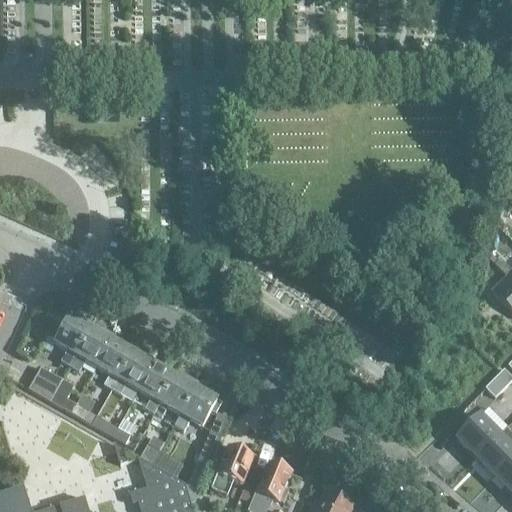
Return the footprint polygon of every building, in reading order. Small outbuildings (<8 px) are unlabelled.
[(494,268),(500,274),(506,268),(500,262),(494,268)] [(511,274),(506,268),(500,274),(506,281),(491,296),(511,316),(511,280),(509,277),(511,274)] [(61,366),(69,371),(92,332),(70,320),(54,348),(67,355),(61,366)] [(84,365),(97,372),(112,344),(115,339),(102,331),(99,336),(92,332),(69,371),(78,376),(84,365)] [(111,395),(112,393),(133,356),(112,344),(97,372),(109,379),(103,390),(111,395)] [(154,368),(133,356),(112,393),(120,398),(126,388),(139,396),(154,368)] [(175,380),(154,368),(139,396),(151,403),(145,413),(153,418),(154,417),(175,380)] [(28,393),(50,406),(62,384),(53,379),(40,372),(35,382),(28,393)] [(511,383),(511,381),(504,373),(485,392),(494,401),(511,383)] [(180,419),(196,392),(199,386),(185,379),(182,384),(175,380),(154,417),(162,421),(167,412),(180,419)] [(50,406),(71,418),(76,409),(66,403),(73,390),(62,384),(50,406)] [(217,404),(196,392),(180,419),(201,431),(211,415),(215,417),(221,407),(217,404)] [(76,409),(71,418),(83,425),(91,429),(96,420),(89,416),(94,406),(81,399),(76,409)] [(475,462),(499,439),(480,420),(456,443),(475,462)] [(100,435),(112,442),(117,433),(105,426),(100,435)] [(129,440),(117,433),(112,442),(125,448),(129,440)] [(211,466),(222,440),(210,435),(199,461),(211,466)] [(475,462),(494,480),(511,461),(511,451),(499,439),(475,462)] [(123,453),(114,448),(121,469),(127,467),(123,453)] [(138,461),(138,462),(151,469),(159,457),(145,449),(138,461)] [(232,484),(241,488),(253,460),(229,450),(211,492),(226,498),(232,484)] [(511,499),(511,498),(511,461),(494,480),(511,499)] [(192,511),(185,489),(151,469),(138,462),(147,491),(128,497),(131,508),(138,506),(139,511),(192,511)] [(268,466),(256,496),(249,511),(268,511),(269,511),(271,511),(274,504),(283,507),(288,494),(284,493),(292,476),(268,466)] [(254,490),(247,488),(241,501),(248,505),(254,490)] [(185,489),(191,507),(193,506),(194,505),(199,495),(185,489)] [(87,511),(84,502),(51,511),(50,509),(49,509),(50,511),(28,511),(22,492),(21,492),(22,496),(0,502),(0,511),(87,511)] [(352,511),(354,509),(326,494),(316,511),(352,511)]
